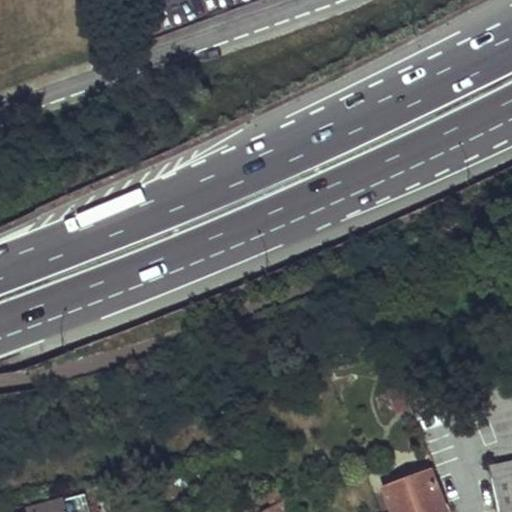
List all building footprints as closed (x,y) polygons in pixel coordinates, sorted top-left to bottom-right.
[(511,389),(421,420),(433,456),(511,429),(511,389)] [(272,460),(251,463),(262,491),(269,488),(281,484),(278,477),(276,477),(273,470),(275,470),(272,460)] [(511,462),(490,467),(493,482),(511,479),(511,462)] [(444,511),(430,472),(383,491),(391,511),(444,511)] [(511,511),(511,479),(493,482),(498,511),(511,511)] [(281,484),(269,488),(275,504),(286,498),(281,484)] [(90,511),(86,496),(64,501),(66,511),(90,511)] [(275,504),(260,511),(291,511),(286,498),(275,504)] [(66,511),(64,501),(32,510),(32,511),(66,511)]
